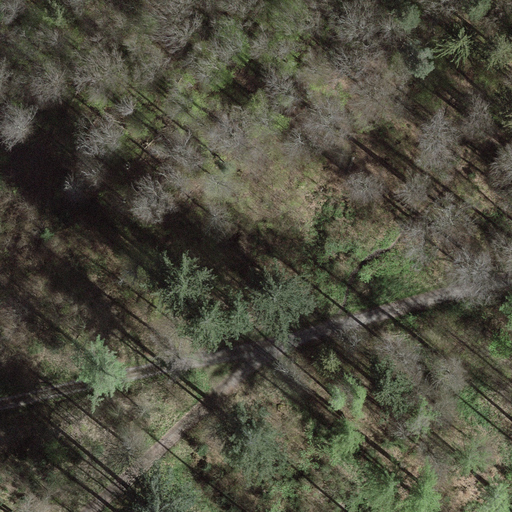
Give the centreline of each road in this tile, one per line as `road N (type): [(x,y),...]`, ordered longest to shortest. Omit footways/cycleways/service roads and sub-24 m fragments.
road 1 (track): [(0,403),(262,352),(511,279)]
road 2 (track): [(91,511),(262,352)]
